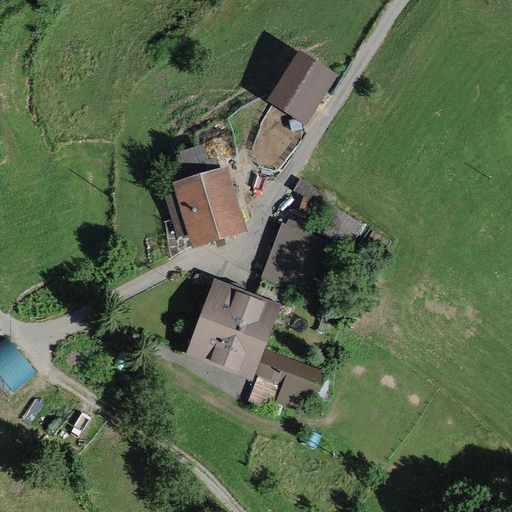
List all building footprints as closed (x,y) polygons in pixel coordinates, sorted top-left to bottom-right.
[(304,127),(335,76),(297,54),(266,105),(304,127)] [(176,237),(186,234),(190,248),(246,231),(226,165),(219,167),(216,156),(208,159),(203,143),(171,153),(179,179),(169,182),(173,193),(163,196),(176,237)] [(294,206),(295,206),(296,206),(297,206),(298,205),(299,205),(299,204),(300,203),(301,202),(301,201),(301,200),(301,199),(301,198),(301,197),(301,196),(300,195),(299,194),(298,193),(297,192),(296,192),(295,192),(294,192),(293,192),(292,192),(291,193),(290,194),(289,194),(288,195),(288,196),(287,197),(287,198),(287,199),(287,200),(287,201),(288,202),(288,203),(289,204),(290,205),(291,205),(292,206),(293,206),(294,206)] [(362,222),(321,198),(319,201),(303,195),(298,210),(293,209),(288,224),(280,221),(260,276),(308,293),(328,238),(308,231),(310,227),(332,240),(334,237),(349,245),(362,222)] [(282,220),(283,220),(284,220),(285,220),(286,219),(287,219),(288,218),(288,217),(289,216),(289,215),(289,214),(290,213),(290,212),(289,211),(289,210),(288,209),(288,208),(287,208),(286,207),(285,207),(284,206),(283,206),(282,206),(281,206),(280,207),(279,207),(278,208),(277,209),(276,210),(276,211),(276,212),(276,213),(276,214),(276,215),(276,216),(277,217),(278,218),(278,219),(279,219),(280,220),(281,220),(282,220)] [(252,382),(286,286),(262,278),(256,295),(212,279),(183,357),(252,382)] [(0,346),(0,371),(15,389),(37,371),(10,338),(0,346)] [(309,415),(325,369),(265,348),(246,401),(280,413),(283,405),(309,415)]
